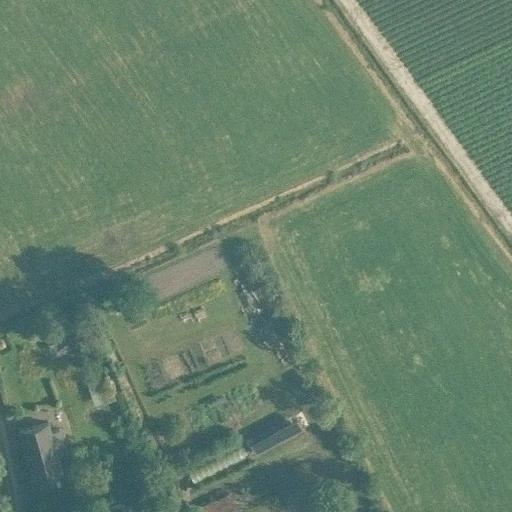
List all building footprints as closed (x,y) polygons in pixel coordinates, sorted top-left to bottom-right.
[(56,352),(83,342),(74,319),(47,329),(56,352)] [(108,374),(96,378),(103,401),(116,397),(108,374)] [(22,429),(34,478),(62,471),(61,467),(58,454),(67,452),(65,445),(61,427),(51,430),(49,422),(41,424),(22,429)] [(305,484),(284,494),(292,509),(312,499),(305,484)] [(231,511),(236,510),(228,492),(200,505),(203,511),(231,511)]
